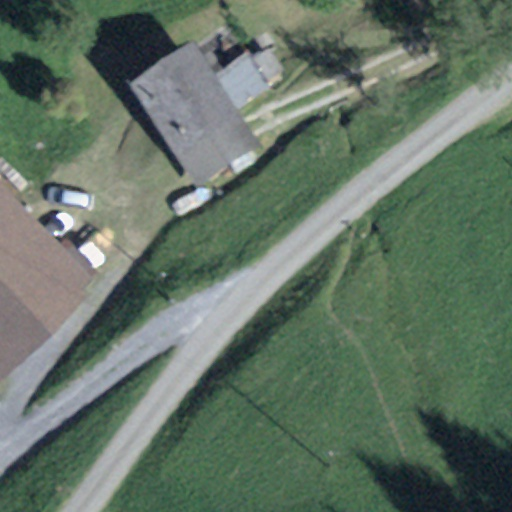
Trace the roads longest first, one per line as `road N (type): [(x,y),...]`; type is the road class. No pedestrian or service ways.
road 1 (unclassified): [(511,74),(251,293),(80,511)]
road 2 (track): [(258,119),(511,8)]
road 3 (track): [(0,445),(185,321),(204,315),(223,323)]
